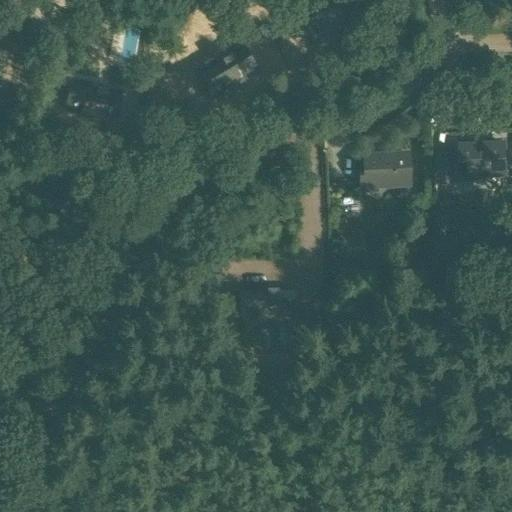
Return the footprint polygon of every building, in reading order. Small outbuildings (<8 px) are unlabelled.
[(313,0),(314,2),(290,15),(290,17),(292,16),(294,19),(300,28),(304,36),(305,36),(306,37),(315,31),(318,33),(320,32),(319,31),(336,21),(337,23),(338,22),(337,20),(350,12),(349,11),(347,12),(340,0),(313,0)] [(222,59),(197,74),(198,75),(200,74),(202,77),(208,86),(213,94),(214,95),(224,89),(227,90),(228,90),(227,88),(244,78),(245,80),(246,79),(245,77),(258,69),(257,68),(255,69),(243,48),(245,47),(244,46),(231,53),(230,51),(229,52),(229,53),(223,57),(222,56),(220,57),(222,59)] [(68,98),(66,107),(67,107),(67,108),(78,111),(79,113),(81,113),(81,112),(100,115),(100,116),(102,117),(102,114),(117,116),(117,115),(115,115),(118,91),(121,91),(121,90),(106,88),(107,85),(105,85),(105,86),(97,85),(97,84),(96,83),(96,86),(68,82),(67,83),(70,83),(69,87),(68,98)] [(462,159),(458,159),(459,180),(471,179),(471,176),(504,174),(503,144),(462,146),(462,159)] [(366,169),(361,169),(362,190),(374,189),(374,186),(408,184),(406,154),(365,156),(366,169)] [(288,287),(239,289),(240,315),(289,314),(288,287)]
